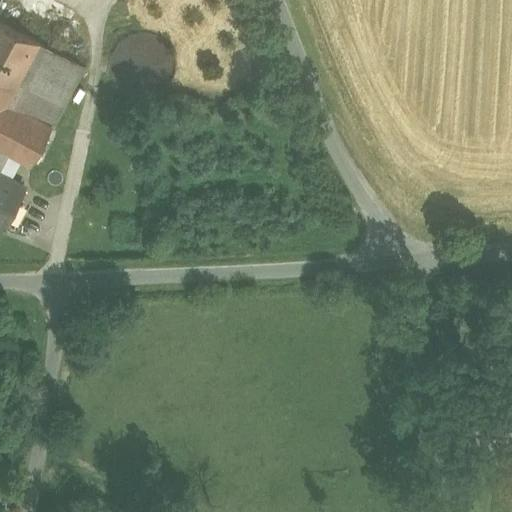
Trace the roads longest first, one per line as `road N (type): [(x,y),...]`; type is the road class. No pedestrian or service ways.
road 1 (unclassified): [(61,279),(330,271),(397,261)]
road 2 (unclassified): [(290,0),(397,261)]
road 3 (unknown): [(397,261),(446,511)]
road 4 (unclassified): [(61,279),(27,511)]
